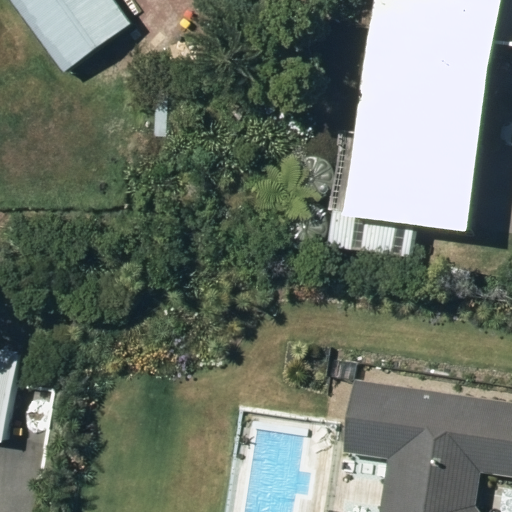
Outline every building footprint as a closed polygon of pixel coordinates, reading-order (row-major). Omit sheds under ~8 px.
[(116,0),(13,0),(70,76),(137,27),(116,0)] [(511,57),(511,0),(383,0),(361,209),(495,223),(511,57)] [(0,30),(0,53),(11,45),(0,30)] [(0,436),(12,438),(24,345),(0,341),(0,436)] [(487,511),(481,504),(486,466),(511,469),(511,398),(362,379),(353,448),(393,453),(385,511),(487,511)]
